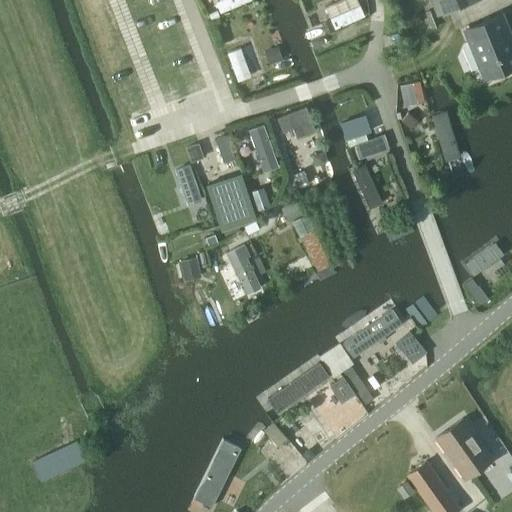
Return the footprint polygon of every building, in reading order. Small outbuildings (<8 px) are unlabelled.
[(216,0),(220,11),(251,0),(216,0)] [(431,0),(437,15),(474,0),(431,0)] [(331,15),(335,26),(365,15),(361,5),(331,15)] [(430,22),(436,20),(432,10),(426,12),(430,22)] [(486,78),(511,66),(511,41),(501,15),(466,29),(486,78)] [(251,75),(241,46),(227,51),(237,80),(251,75)] [(278,47),(272,49),(275,61),(282,59),(278,47)] [(307,106),(278,117),(283,131),(312,121),(307,106)] [(446,112),(433,115),(446,162),(459,158),(446,112)] [(263,123),(249,128),(265,172),(279,167),(263,123)] [(235,158),(228,136),(217,140),(224,162),(235,158)] [(204,155),(200,143),(190,146),(194,158),(204,155)] [(189,161),(174,166),(189,207),(203,202),(189,161)] [(365,165),(353,170),(371,209),(383,203),(365,165)] [(301,187),(309,183),(304,170),(295,174),(301,187)] [(238,172),(206,184),(222,233),(256,219),(255,218),(238,172)] [(270,206),(264,188),(251,193),(258,211),(270,206)] [(303,214),(296,201),(283,209),(290,221),(303,214)] [(260,229),(257,222),(245,227),(249,235),(260,229)] [(310,226),(298,232),(319,271),(331,265),(310,226)] [(463,262),(474,278),(510,252),(498,236),(463,262)] [(262,288),(244,246),(228,253),(246,295),(262,288)] [(181,260),(184,273),(199,270),(196,257),(181,260)] [(340,343),(353,362),(405,323),(392,307),(340,343)] [(409,331),(396,342),(413,362),(426,351),(409,331)] [(268,398),(280,415),(332,377),(320,361),(268,398)] [(340,379),(330,386),(342,402),(355,393),(344,377),(340,379)] [(466,477),(492,458),(463,418),(437,437),(466,477)] [(77,443),(33,462),(42,480),(85,461),(77,443)] [(201,491),(213,498),(238,455),(226,448),(201,491)] [(427,460),(407,474),(434,511),(453,511),(460,507),(427,460)] [(406,496),(413,490),(406,481),(399,486),(406,496)]
